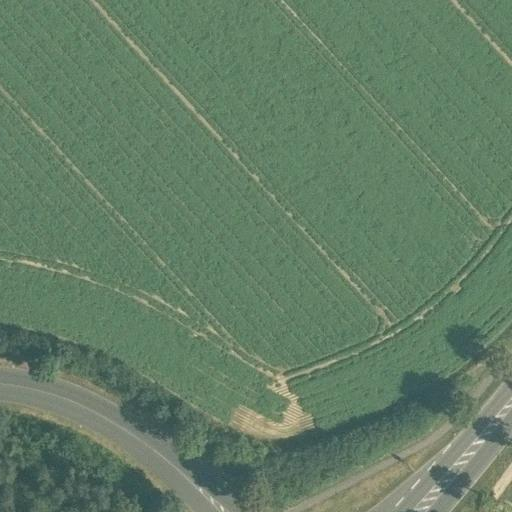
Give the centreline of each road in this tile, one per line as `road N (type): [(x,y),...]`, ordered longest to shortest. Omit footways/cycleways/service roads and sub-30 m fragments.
road 1 (trunk): [(0,387),(67,401),(111,421),(197,488)]
road 2 (secondary): [(511,402),(417,511)]
